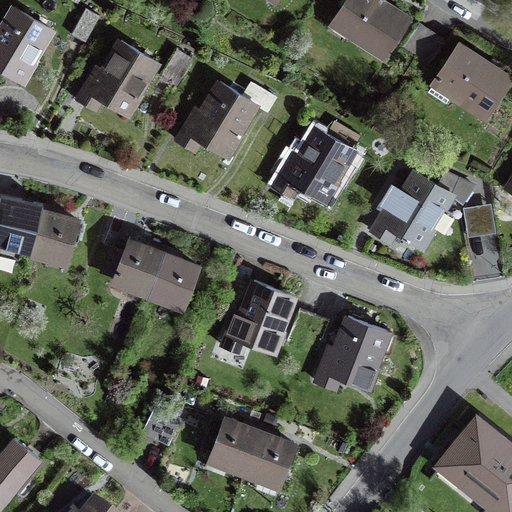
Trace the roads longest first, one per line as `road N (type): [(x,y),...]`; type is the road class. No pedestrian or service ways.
road 1 (residential): [(486,333),(127,191),(0,156)]
road 2 (residential): [(486,333),(350,511)]
road 3 (residential): [(0,380),(172,511)]
